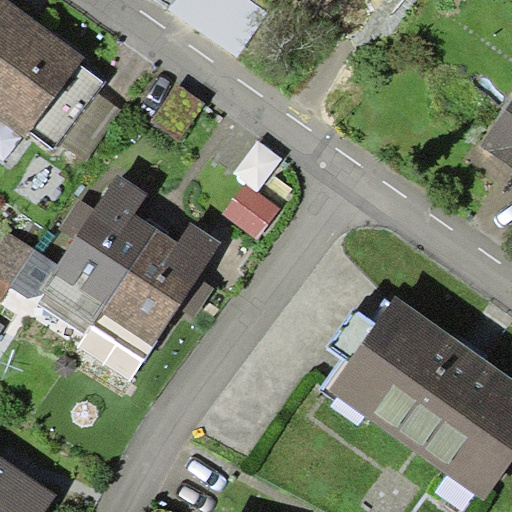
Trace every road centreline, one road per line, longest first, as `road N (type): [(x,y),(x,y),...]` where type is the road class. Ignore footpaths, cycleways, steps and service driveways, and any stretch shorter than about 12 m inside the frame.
road 1 (residential): [(350,176),(118,511)]
road 2 (residential): [(99,0),(350,176)]
road 3 (residential): [(350,176),(511,283)]
